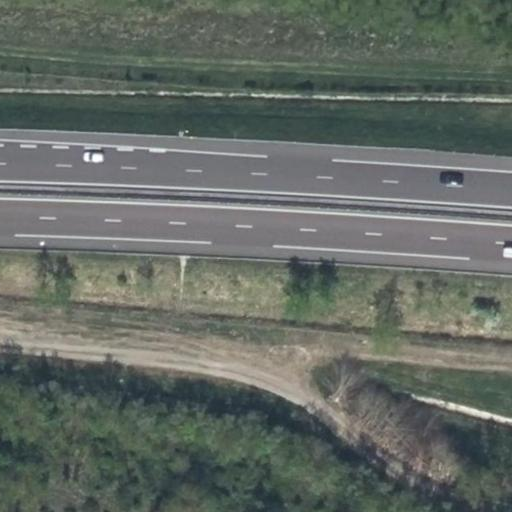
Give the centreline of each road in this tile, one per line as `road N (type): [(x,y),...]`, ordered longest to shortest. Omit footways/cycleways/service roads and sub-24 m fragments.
road 1 (motorway): [(0,218),(511,245)]
road 2 (track): [(0,44),(511,71)]
road 3 (motorway): [(511,192),(0,166)]
